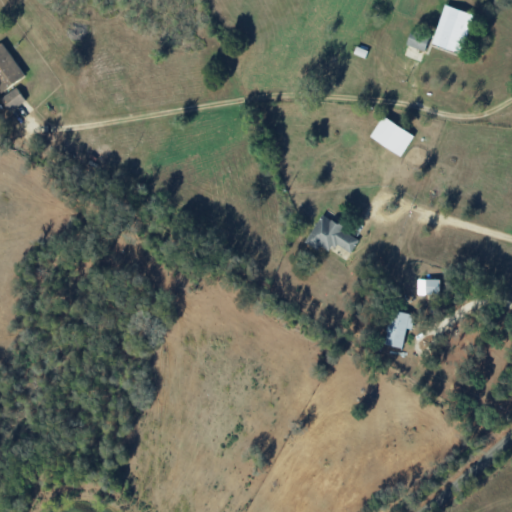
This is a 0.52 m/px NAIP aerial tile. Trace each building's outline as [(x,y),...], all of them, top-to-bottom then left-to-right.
[(470,13),(444,5),(432,45),(458,52),(470,13)] [(410,31),(407,46),(426,50),(429,35),(410,31)] [(0,44),(0,92),(25,76),(4,42),(0,44)] [(9,111),(26,101),(17,87),(1,98),(9,111)] [(370,136),(400,157),(414,136),(384,116),(370,136)] [(351,253),(360,238),(321,214),(306,240),(327,253),(333,243),(351,253)] [(418,279),(419,294),(441,294),(441,279),(418,279)] [(412,329),(415,315),(392,310),(384,344),(402,348),(407,328),(412,329)]
